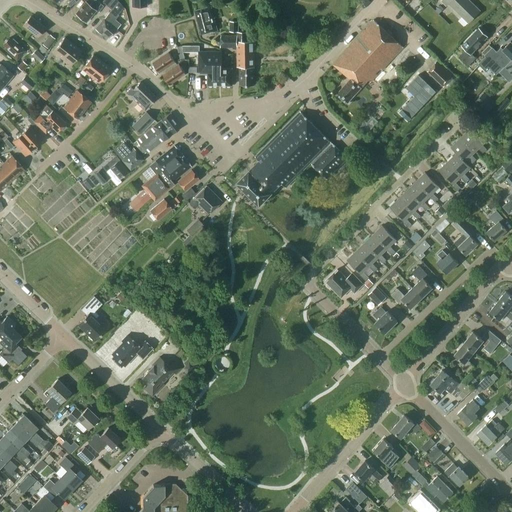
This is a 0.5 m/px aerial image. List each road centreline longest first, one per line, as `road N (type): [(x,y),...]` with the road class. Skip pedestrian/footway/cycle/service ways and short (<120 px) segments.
road 1 (residential): [(403,383),(308,279),(461,121)]
road 2 (residential): [(195,122),(225,126),(268,109),(376,0)]
road 3 (unknown): [(507,261),(469,259),(382,361)]
road 4 (residential): [(294,511),(403,383)]
road 5 (residential): [(403,383),(507,261)]
road 6 (residential): [(511,494),(403,383)]
road 7 (residential): [(38,171),(132,66)]
road 8 (residential): [(159,429),(62,336)]
road 9 (residential): [(26,0),(132,66)]
road 10 (residential): [(246,511),(159,429)]
